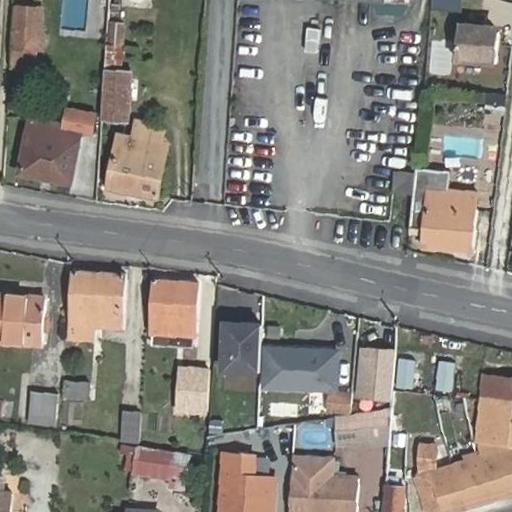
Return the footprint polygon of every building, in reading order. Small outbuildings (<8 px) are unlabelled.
[(16,0),(14,38),(39,39),(41,0),(16,0)] [(412,0),(374,0),(378,13),(406,15),(412,0)] [(456,58),(495,62),(499,31),(485,30),(486,25),(459,22),(456,58)] [(121,48),(123,25),(112,24),(111,47),(121,48)] [(39,39),(14,38),(13,57),(37,59),(39,39)] [(105,72),(102,121),(129,123),(132,73),(105,72)] [(71,95),(68,112),(91,116),(95,99),(71,95)] [(91,116),(68,112),(66,125),(30,119),(20,172),(72,181),(82,130),(92,132),(95,117),(91,116)] [(133,135),(130,152),(160,157),(163,140),(133,135)] [(160,157),(130,152),(117,150),(110,190),(159,199),(164,170),(158,169),(160,157)] [(476,252),(482,192),(449,189),(451,169),(418,166),(417,171),(416,180),(416,190),(412,230),(427,231),(426,247),(476,252)] [(393,188),(416,190),(416,180),(417,171),(394,168),(393,188)] [(99,317),(124,318),(126,275),(75,273),(74,340),(98,341),(98,329),(99,317)] [(196,336),(200,282),(158,279),(155,333),(196,336)] [(0,343),(45,345),(48,300),(0,296),(0,343)] [(124,330),(124,318),(99,317),(98,329),(124,330)] [(223,372),(260,372),(261,325),(224,325),(223,372)] [(360,395),(393,397),(393,390),(396,352),(364,349),(360,395)] [(337,390),(337,352),(265,350),(265,388),(337,390)] [(204,414),(207,370),(183,369),(181,412),(204,414)] [(511,378),(486,376),(482,399),(502,401),(501,419),(511,419),(511,378)] [(87,399),(88,384),(67,383),(66,397),(87,399)] [(56,426),(58,394),(26,391),(24,424),(56,426)] [(502,401),(482,399),(476,438),(511,442),(511,419),(501,419),(502,401)] [(392,408),(339,416),(339,449),(389,443),(392,408)] [(71,426),(72,409),(64,409),(64,425),(71,426)] [(138,439),(139,419),(123,417),(121,438),(138,439)] [(223,420),(208,419),(208,429),(223,430),(223,420)] [(436,446),(422,445),(425,474),(422,474),(433,511),(435,511),(511,488),(511,456),(509,456),(506,450),(496,451),(439,468),(436,446)] [(172,479),(175,453),(138,448),(134,475),(172,479)] [(190,455),(175,453),(172,479),(186,481),(190,455)] [(336,457),(294,455),(293,472),(291,511),(356,511),(358,475),(335,474),(336,457)] [(222,511),(271,511),(273,477),(254,477),(255,458),(224,458),(222,511)] [(387,473),(383,511),(402,511),(405,474),(387,473)] [(511,488),(435,511),(448,511),(511,492),(511,488)] [(0,511),(12,511),(14,494),(0,492),(0,511)]
